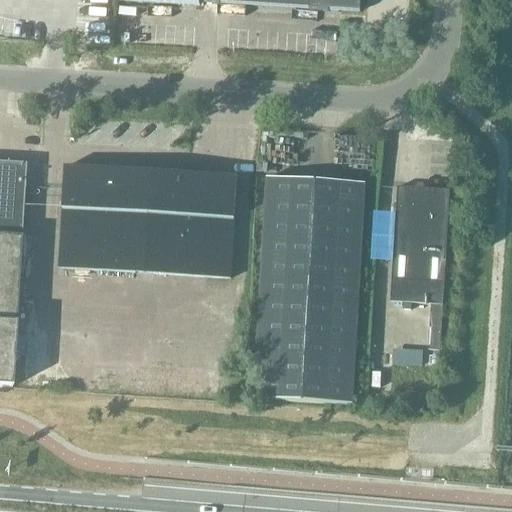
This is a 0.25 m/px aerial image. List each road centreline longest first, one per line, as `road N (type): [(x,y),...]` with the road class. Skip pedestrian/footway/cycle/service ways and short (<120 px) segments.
road 1 (unclassified): [(420,81),(383,100),(363,100),(0,76)]
road 2 (primary): [(205,511),(0,494)]
